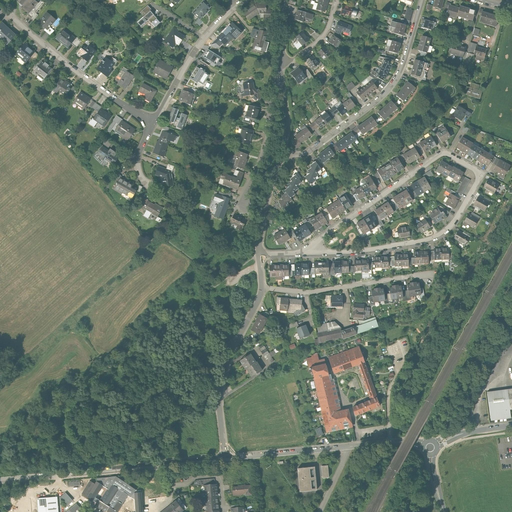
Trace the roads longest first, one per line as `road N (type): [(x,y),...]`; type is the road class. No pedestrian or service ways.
road 1 (residential): [(301,253),(423,241),(450,226),(479,178),(443,151),(326,234)]
road 2 (tertiary): [(226,458),(0,480)]
road 3 (residential): [(421,0),(404,61),(381,96),(308,152),(281,154)]
road 4 (residential): [(153,123),(8,14)]
road 5 (tertiary): [(406,442),(226,458)]
road 6 (residential): [(262,287),(220,392),(226,458)]
road 7 (residential): [(262,287),(306,293),(429,277)]
road 8 (residential): [(244,0),(203,38),(153,123)]
road 9 (residential): [(280,81),(245,202)]
